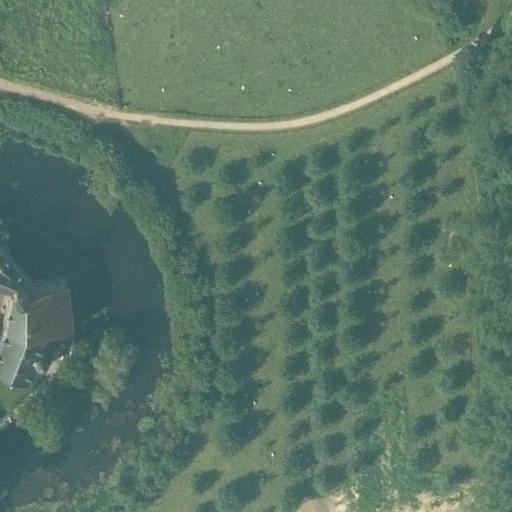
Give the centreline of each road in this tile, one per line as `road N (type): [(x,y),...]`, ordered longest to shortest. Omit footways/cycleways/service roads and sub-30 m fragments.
road 1 (track): [(141,511),(206,415),(215,353),(209,284),(178,212),(110,136),(80,108),(0,81)]
road 2 (track): [(80,108),(216,127),(311,122),(451,59),(511,13)]
